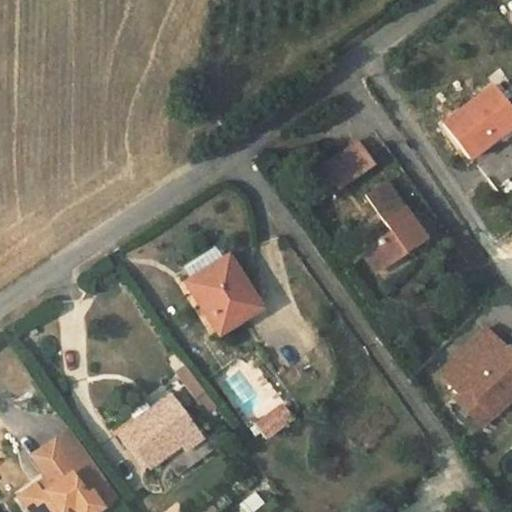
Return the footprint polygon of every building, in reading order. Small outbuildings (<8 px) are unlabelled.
[(511,109),(493,85),(442,124),(468,158),(511,124),(511,109)] [(221,124),(205,134),(210,142),(226,132),(221,124)] [(357,142),(323,166),(338,188),(372,164),(357,142)] [(375,272),(424,237),(384,181),(365,194),(390,230),(361,251),(375,272)] [(227,255),(186,282),(198,301),(202,299),(223,331),(260,307),(227,255)] [(439,374),(459,395),(454,400),(480,427),(511,395),(511,354),(506,349),(505,350),(485,330),(439,374)] [(177,371),(185,382),(194,376),(186,365),(177,371)] [(194,376),(185,382),(195,396),(196,395),(204,390),(194,376)] [(204,390),(196,395),(198,397),(204,402),(210,410),(216,406),(204,390)] [(170,396),(122,431),(148,467),(180,443),(196,431),(170,396)] [(272,412),(282,425),(291,418),(281,405),(272,412)] [(367,450),(394,417),(380,405),(353,438),(367,450)] [(255,424),(265,437),(282,425),(272,412),(255,424)] [(89,492),(100,507),(117,495),(71,429),(54,441),(75,472),(89,492)] [(196,431),(180,443),(184,449),(201,437),(196,431)] [(35,486),(20,497),(30,511),(92,511),(98,508),(100,507),(89,492),(84,495),(70,475),(75,472),(54,441),(33,456),(47,477),(52,474),(57,481),(40,493),(35,486)] [(35,486),(40,493),(57,481),(52,474),(47,477),(35,486)] [(254,491),(239,504),(244,511),(252,511),(264,503),(254,491)]
